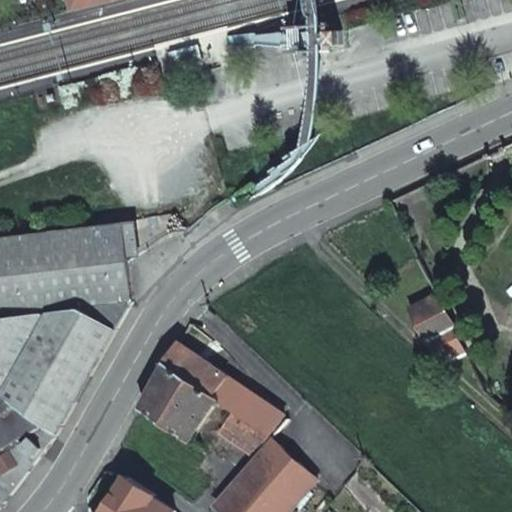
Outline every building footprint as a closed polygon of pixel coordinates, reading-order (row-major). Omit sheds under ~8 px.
[(75,0),(78,12),(124,0),(75,0)] [(201,44),(173,51),(175,63),(204,56),(201,44)] [(0,318),(95,308),(138,300),(129,223),(0,238),(0,318)] [(138,300),(95,308),(0,318),(0,388),(63,433),(138,300)] [(416,315),(429,340),(456,328),(443,302),(416,315)] [(450,360),(468,353),(456,328),(429,340),(450,360)] [(287,414),(182,341),(179,346),(179,350),(171,362),(221,397),(238,409),(275,436),(287,414)] [(0,511),(1,511),(7,508),(63,433),(0,388),(0,511)] [(277,441),(220,505),(227,511),(289,511),(319,479),(277,441)] [(179,511),(158,496),(159,493),(134,476),(109,511),(179,511)]
